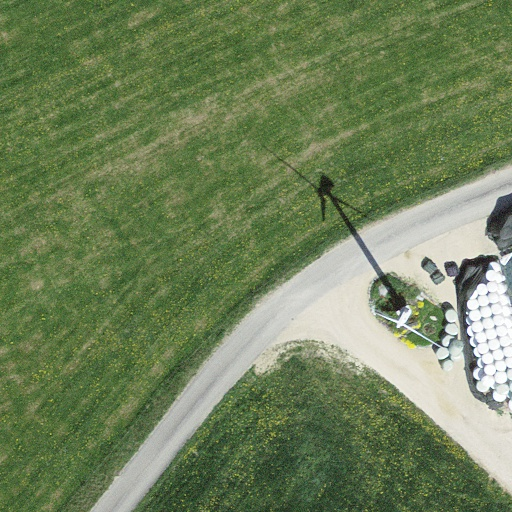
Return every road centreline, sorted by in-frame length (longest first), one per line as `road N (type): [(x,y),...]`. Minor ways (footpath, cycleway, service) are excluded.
road 1 (residential): [(108,511),(197,399),(283,310),(370,249),(511,185)]
road 2 (track): [(307,291),(511,469)]
